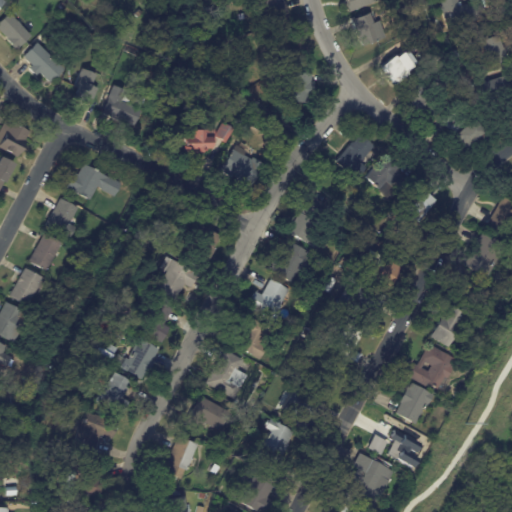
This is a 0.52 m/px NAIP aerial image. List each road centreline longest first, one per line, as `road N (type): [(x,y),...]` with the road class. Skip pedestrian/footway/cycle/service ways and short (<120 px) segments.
road 1 (residential): [(356,88),(289,164),(169,381),(132,462),(130,511)]
road 2 (residential): [(511,145),(469,191),(291,511)]
road 3 (residential): [(0,74),(63,126),(254,228)]
road 4 (residential): [(310,0),(356,88),(469,191)]
road 5 (residential): [(63,126),(0,240)]
